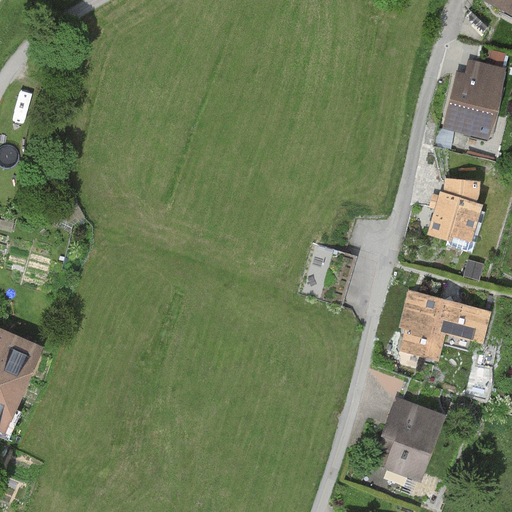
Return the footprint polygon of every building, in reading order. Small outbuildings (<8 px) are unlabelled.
[(511,0),(482,0),(482,1),(511,16),(511,0)] [(504,69),(467,60),(464,73),(456,71),(441,129),(487,140),(504,69)] [(443,193),(440,192),(438,196),(432,194),(428,208),(434,209),(426,235),(450,242),(452,237),(470,243),(482,205),(475,203),(478,196),(479,182),(444,179),(443,193)] [(342,307),(357,257),(312,244),(297,294),(342,307)] [(491,311),(407,290),(398,328),(405,330),(399,351),(438,361),(444,335),(482,344),(491,311)] [(0,431),(4,433),(41,346),(0,328),(0,431)] [(444,416),(395,398),(377,448),(389,452),(383,469),(420,482),(444,416)]
